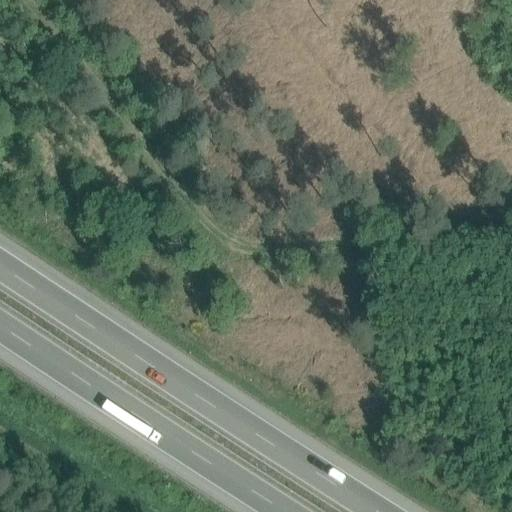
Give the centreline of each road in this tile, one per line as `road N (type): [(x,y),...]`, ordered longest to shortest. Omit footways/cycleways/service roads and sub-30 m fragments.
road 1 (motorway): [(374,511),(0,267)]
road 2 (motorway): [(0,327),(282,511)]
road 3 (track): [(123,511),(0,428)]
